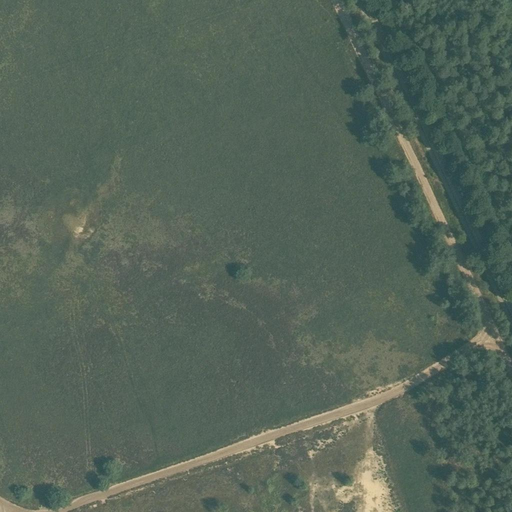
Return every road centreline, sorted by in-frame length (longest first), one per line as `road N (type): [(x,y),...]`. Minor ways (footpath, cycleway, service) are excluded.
road 1 (track): [(53,511),(370,403),(492,333)]
road 2 (track): [(511,372),(334,0)]
road 3 (track): [(511,311),(364,0)]
road 4 (track): [(379,32),(511,17)]
